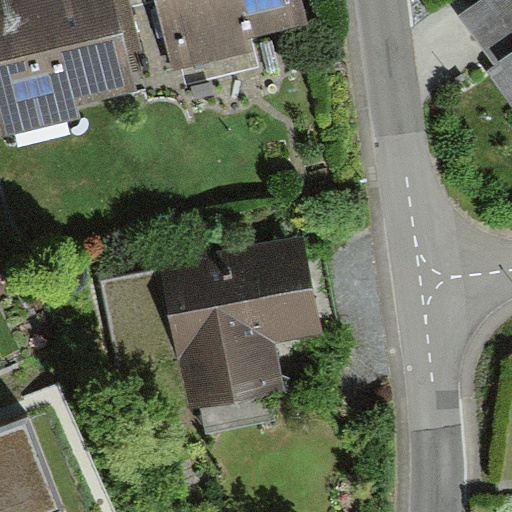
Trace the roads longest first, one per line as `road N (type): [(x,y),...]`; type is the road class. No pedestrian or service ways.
road 1 (unclassified): [(421,276),(374,0)]
road 2 (unclassified): [(426,511),(421,276)]
